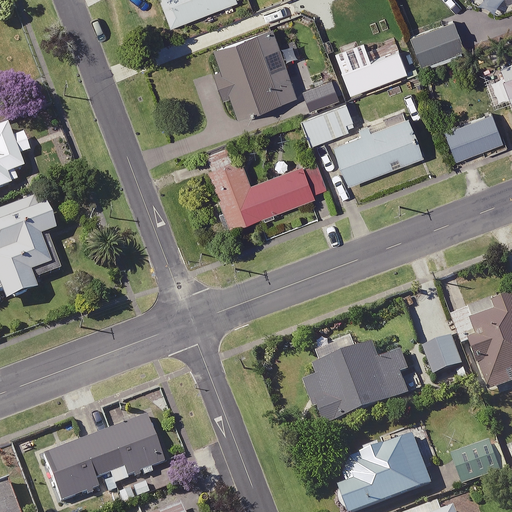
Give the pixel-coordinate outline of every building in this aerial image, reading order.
[(161,0),(172,27),(240,0),(161,0)] [(462,49),(453,25),(412,39),(421,63),(462,49)] [(297,98),(273,31),(214,52),(221,72),(216,73),(225,99),(231,97),(238,118),(297,98)] [(374,83),(359,48),(313,69),(328,103),(374,83)] [(310,147),(332,139),(350,185),(424,156),(406,110),(357,129),(347,103),(300,121),(310,147)] [(503,142),(492,113),(446,131),(457,160),(503,142)] [(13,141),(8,127),(0,130),(0,192),(17,185),(14,175),(25,171),(20,157),(31,153),(24,136),(13,141)] [(251,186),(241,160),(211,172),(232,229),(326,194),(315,162),(251,186)] [(56,234),(47,209),(0,225),(0,294),(3,294),(7,305),(38,294),(34,282),(59,273),(46,238),(56,234)] [(511,384),(511,301),(497,307),(500,316),(476,324),(481,340),(472,343),(490,393),(511,384)] [(464,366),(453,339),(425,350),(436,378),(464,366)] [(413,395),(406,377),(413,374),(405,354),(395,358),(379,364),(373,349),(317,371),(322,383),(310,387),(326,428),(413,395)] [(96,480),(108,475),(114,489),(145,477),(142,469),(162,461),(159,455),(146,420),(47,457),(65,504),(100,491),(96,480)] [(381,439),(385,451),(335,470),(350,511),(366,511),(432,487),(416,443),(410,428),(381,439)] [(485,480),(475,451),(455,458),(464,486),(485,480)] [(147,482),(121,491),(126,505),(152,495),(147,482)] [(17,511),(7,483),(0,485),(0,511),(17,511)]
